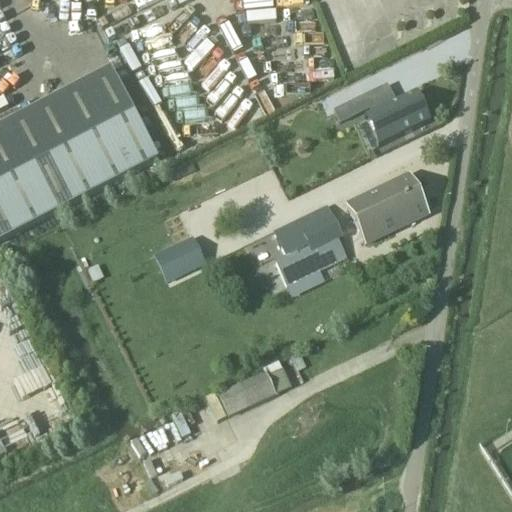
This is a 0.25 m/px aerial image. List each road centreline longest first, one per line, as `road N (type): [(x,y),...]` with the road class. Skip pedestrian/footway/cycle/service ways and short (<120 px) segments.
road 1 (unclassified): [(409,511),(481,0)]
road 2 (unknown): [(438,320),(220,440)]
